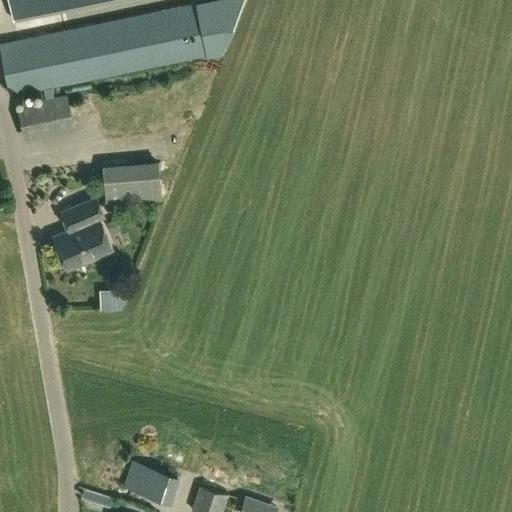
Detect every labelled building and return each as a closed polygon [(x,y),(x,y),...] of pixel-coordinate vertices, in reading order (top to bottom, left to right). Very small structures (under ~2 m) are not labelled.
[(10,0),(14,20),(111,0),(10,0)] [(0,41),(0,45),(10,92),(205,51),(195,1),(0,41)] [(23,133),(72,123),(65,92),(17,102),(23,133)] [(162,162),(108,163),(109,192),(163,190),(162,162)] [(57,253),(61,254),(65,262),(79,256),(80,261),(113,247),(100,216),(104,214),(96,195),(70,206),(77,224),(53,234),(56,242),(55,246),(57,253)] [(207,457),(202,472),(190,509),(199,511),(221,511),(231,482),(226,480),(231,458),(225,457),(224,461),(207,457)] [(131,458),(122,485),(170,500),(179,473),(131,458)]
